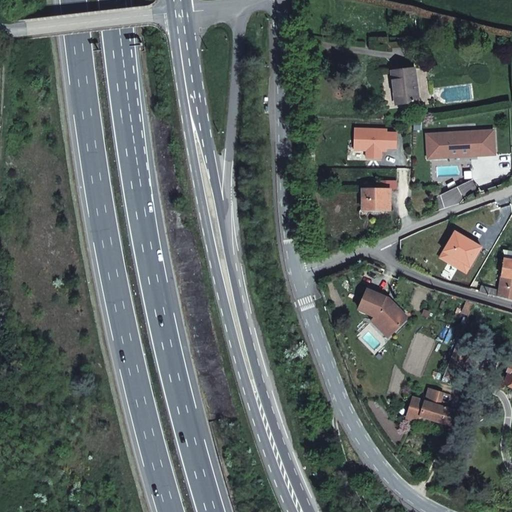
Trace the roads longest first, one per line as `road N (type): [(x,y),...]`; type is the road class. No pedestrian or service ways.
road 1 (motorway): [(212,511),(153,280),(112,0)]
road 2 (motorway): [(73,0),(108,250),(172,511)]
road 3 (primary): [(304,511),(262,402),(224,259),(178,12)]
road 4 (unclassified): [(296,273),(359,433),(411,496),(439,511)]
road 5 (unclassified): [(280,0),(286,205),(296,273)]
road 6 (unclassified): [(178,12),(0,30)]
road 7 (residential): [(382,245),(397,270),(511,308)]
road 8 (residential): [(382,245),(511,196)]
